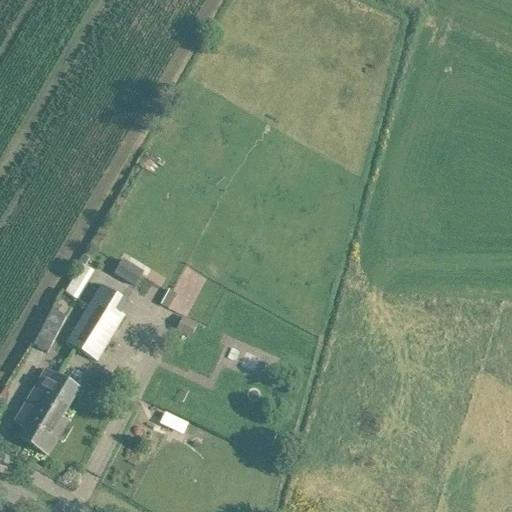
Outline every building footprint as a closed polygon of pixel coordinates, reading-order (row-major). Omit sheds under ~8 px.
[(122,260),(113,274),(135,287),(143,272),(122,260)] [(101,287),(92,301),(91,301),(64,345),(93,363),(120,318),(119,318),(128,303),(101,287)] [(48,353),(67,320),(54,312),(34,345),(48,353)] [(14,424),(26,431),(27,428),(34,432),(47,411),(39,407),(56,378),(45,372),(14,424)] [(48,457),(58,440),(61,442),(65,441),(72,430),(72,426),(61,420),(78,391),(56,378),(39,407),(47,411),(34,432),(27,428),(26,431),(20,440),(48,457)]
